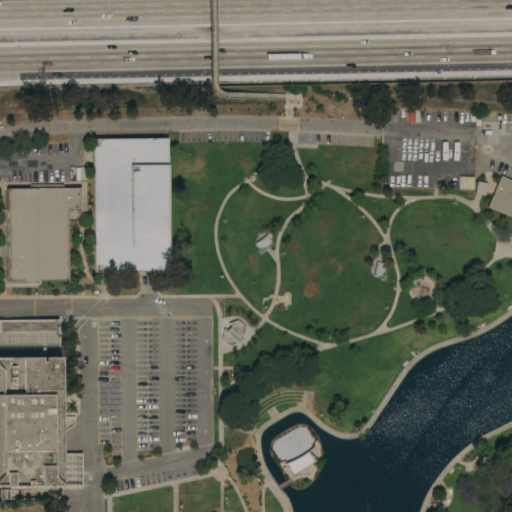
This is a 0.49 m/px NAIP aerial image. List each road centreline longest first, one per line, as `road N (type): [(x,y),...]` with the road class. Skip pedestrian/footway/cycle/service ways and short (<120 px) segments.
road 1 (motorway): [(99,50),(511,42)]
road 2 (motorway): [(511,4),(196,8)]
road 3 (motorway): [(196,8),(0,3)]
road 4 (motorway): [(196,8),(0,13)]
